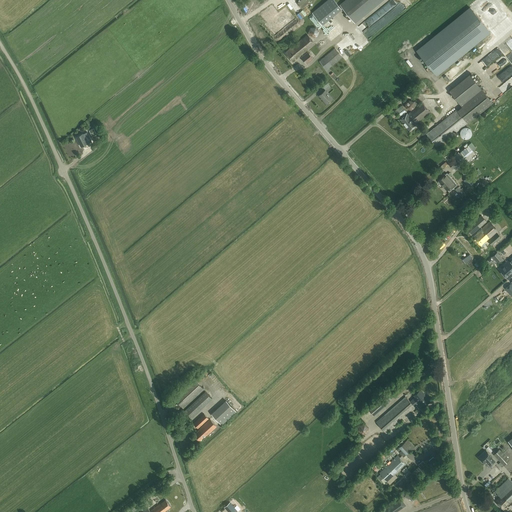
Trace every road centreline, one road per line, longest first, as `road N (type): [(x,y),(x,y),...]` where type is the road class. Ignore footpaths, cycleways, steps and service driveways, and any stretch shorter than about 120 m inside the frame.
road 1 (tertiary): [(467,511),(423,258),(264,63),(227,0)]
road 2 (unclassified): [(194,511),(112,283),(0,45)]
